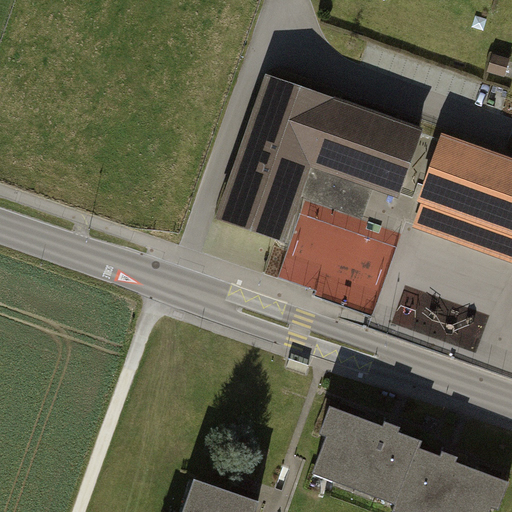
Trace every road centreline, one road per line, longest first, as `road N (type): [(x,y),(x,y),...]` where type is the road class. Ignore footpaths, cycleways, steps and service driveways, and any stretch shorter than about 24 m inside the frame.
road 1 (residential): [(511,405),(0,227)]
road 2 (track): [(80,511),(158,282)]
